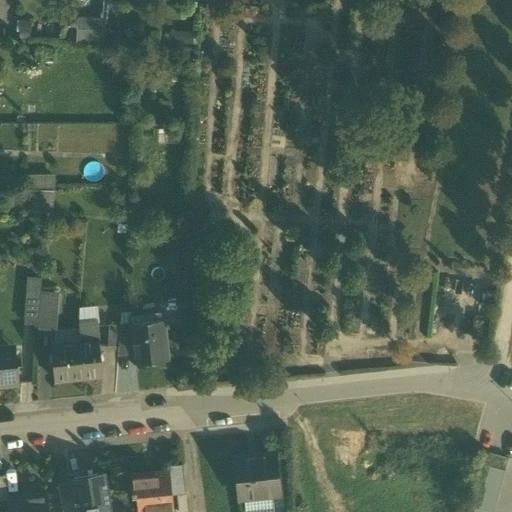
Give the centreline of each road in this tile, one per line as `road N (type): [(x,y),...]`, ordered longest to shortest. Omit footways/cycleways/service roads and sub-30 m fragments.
road 1 (residential): [(0,434),(271,398)]
road 2 (track): [(271,398),(397,380),(488,394)]
road 3 (track): [(511,260),(488,394)]
